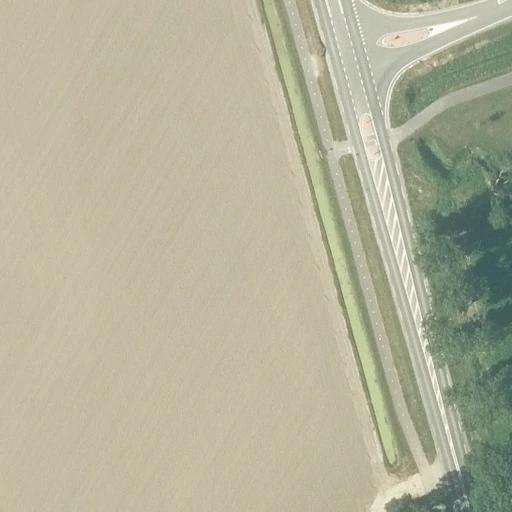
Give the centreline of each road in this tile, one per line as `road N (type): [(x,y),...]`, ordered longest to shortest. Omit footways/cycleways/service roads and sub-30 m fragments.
road 1 (secondary): [(333,58),(436,430),(451,447)]
road 2 (secondary): [(451,447),(362,67)]
